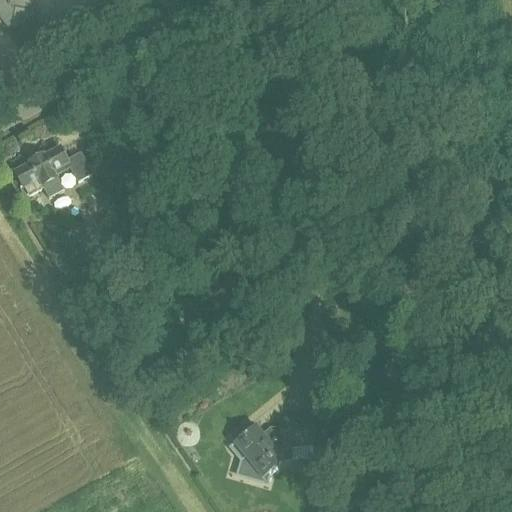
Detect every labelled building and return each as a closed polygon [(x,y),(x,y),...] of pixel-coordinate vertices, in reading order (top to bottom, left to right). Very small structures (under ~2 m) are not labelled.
[(0,0),(0,16),(11,31),(14,30),(37,12),(28,0),(0,0)] [(75,42),(65,28),(56,34),(66,48),(75,42)] [(71,170),(79,184),(94,175),(82,154),(67,162),(60,149),(46,157),(45,156),(30,165),(16,174),(25,192),(26,191),(31,199),(45,191),(51,201),(66,192),(57,178),(71,170)] [(101,180),(87,182),(89,194),(103,192),(101,180)] [(256,428),(234,446),(262,480),(284,462),(279,456),(289,448),(313,445),(310,419),(281,422),(281,428),(269,429),(262,436),(256,428)]
